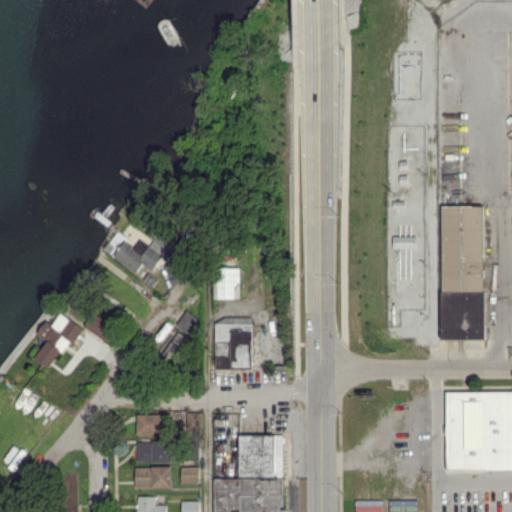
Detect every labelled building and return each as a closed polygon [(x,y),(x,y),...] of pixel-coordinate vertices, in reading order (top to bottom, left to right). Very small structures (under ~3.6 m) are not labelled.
[(484,339),(485,205),(442,205),(441,339),(484,339)] [(154,285),(159,279),(149,271),(161,254),(149,245),(143,253),(116,233),(104,250),(154,285)] [(416,247),(415,236),(393,236),(394,248),(416,247)] [(240,267),(218,267),(218,297),(240,298),(240,267)] [(191,334),(200,318),(186,310),(177,325),(191,334)] [(51,369),(81,326),(61,312),(52,325),(46,320),(37,333),(47,340),(35,358),(51,369)] [(216,368),(253,367),(252,317),(215,317),(216,368)] [(186,337),(179,331),(162,352),(169,358),(186,337)] [(511,390),(446,392),(446,469),(511,468),(511,390)] [(187,428),(202,427),(202,411),(187,412),(187,428)] [(137,434),(164,433),(164,414),(137,414),(137,434)] [(239,476),(283,477),(284,435),(240,434),(239,476)] [(172,461),(172,442),(137,441),(137,461),(172,461)] [(172,466),(136,466),(135,486),(171,487),(172,466)] [(199,483),(199,466),(181,466),(181,483),(199,483)] [(214,479),(214,511),(284,511),(284,478),(214,479)] [(166,511),(166,504),(155,504),(155,496),(138,496),(137,511),(166,511)] [(182,500),(181,511),(199,511),(200,501),(182,500)]
